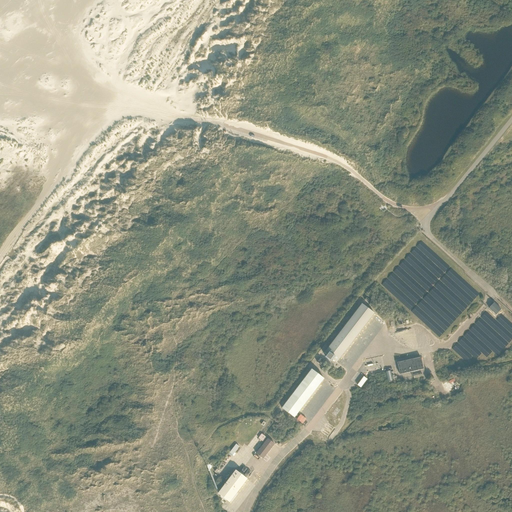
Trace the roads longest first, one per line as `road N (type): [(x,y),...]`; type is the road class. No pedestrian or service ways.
road 1 (unclassified): [(246,511),(275,461),(363,356),(448,345),(493,292)]
road 2 (track): [(199,118),(129,111),(96,134),(0,251)]
road 3 (unclassified): [(438,206),(402,207),(328,158),(199,118)]
road 4 (track): [(0,134),(162,0)]
